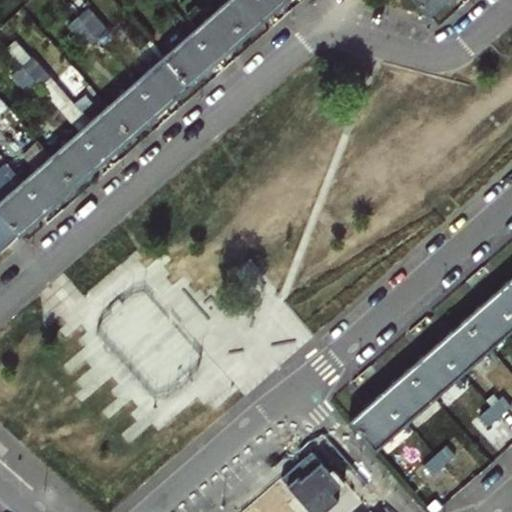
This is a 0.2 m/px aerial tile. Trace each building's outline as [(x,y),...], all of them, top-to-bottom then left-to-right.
[(246,33),(274,8),(266,0),(226,0),(221,5),(246,33)] [(266,0),(274,8),(283,0),(266,0)] [(416,0),(429,14),(444,0),(416,0)] [(88,5),(77,14),(96,35),(106,26),(88,5)] [(218,58),(246,33),(221,5),(193,30),(218,58)] [(96,35),(77,14),(67,24),(85,45),(96,35)] [(189,83),(218,58),(193,30),(165,55),(189,83)] [(32,54),(21,64),(40,85),(50,75),(32,54)] [(136,81),(160,109),(189,83),(165,55),(136,81)] [(40,85),(21,64),(11,73),(30,94),(40,85)] [(133,133),(160,109),(136,81),(108,105),(133,133)] [(105,158),(133,133),(108,105),(80,130),(105,158)] [(76,183),(105,158),(80,130),(52,156),(76,183)] [(49,208),(76,183),(52,156),(24,180),(49,208)] [(0,213),(19,235),(49,208),(24,180),(7,161),(0,166),(0,213)] [(0,251),(5,247),(19,235),(0,213),(0,251)] [(511,276),(491,295),(511,318),(511,276)] [(463,319),(488,347),(511,325),(511,318),(491,295),(463,319)] [(460,372),(488,347),(463,319),(435,344),(460,372)] [(406,370),(430,397),(460,372),(435,344),(406,370)] [(403,421),(430,397),(406,370),(379,394),(403,421)] [(374,447),(403,421),(379,394),(349,420),(374,447)] [(490,407),(498,416),(511,405),(503,396),(490,407)] [(480,416),(488,425),(498,416),(490,407),(480,416)] [(374,447),(383,458),(412,431),(403,421),(374,447)] [(442,465),(454,455),(445,446),(434,456),(442,465)] [(423,466),(431,475),(442,465),(434,456),(423,466)] [(300,474),(290,483),(315,511),(323,511),(338,499),(333,493),(344,483),(323,459),(303,477),(300,474)]
